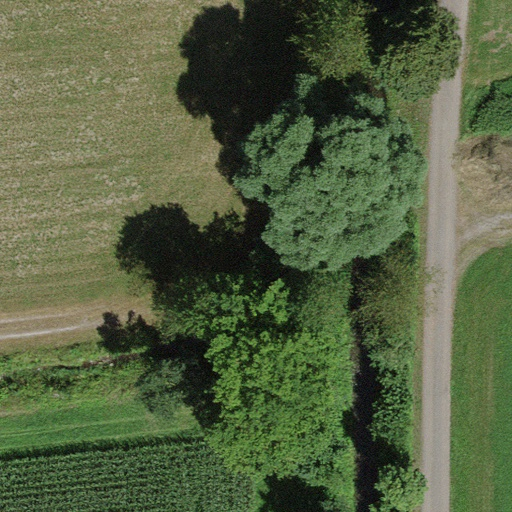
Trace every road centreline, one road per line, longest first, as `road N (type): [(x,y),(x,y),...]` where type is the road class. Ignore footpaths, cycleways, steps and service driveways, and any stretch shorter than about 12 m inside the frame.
road 1 (track): [(463,0),(446,236),(440,511)]
road 2 (track): [(272,243),(311,0)]
